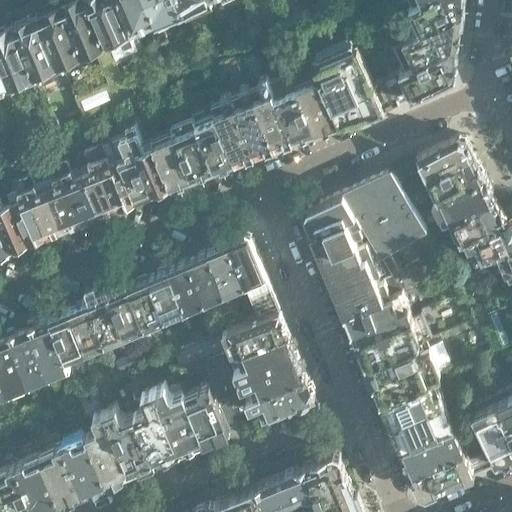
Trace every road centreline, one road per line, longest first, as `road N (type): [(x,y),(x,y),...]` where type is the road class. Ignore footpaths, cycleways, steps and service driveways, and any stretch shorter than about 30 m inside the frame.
road 1 (residential): [(0,294),(262,183)]
road 2 (residential): [(112,511),(354,409)]
road 3 (residential): [(354,409),(262,183)]
road 4 (residential): [(262,183),(478,91)]
